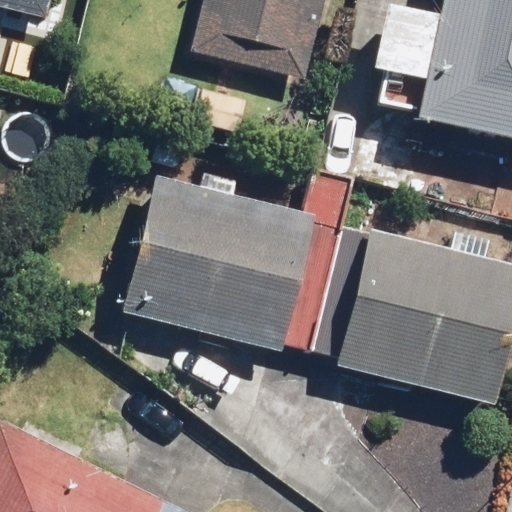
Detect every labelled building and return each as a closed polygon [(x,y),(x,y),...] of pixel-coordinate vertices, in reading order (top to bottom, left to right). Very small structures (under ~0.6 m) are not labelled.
[(66,0),(0,0),(0,5),(62,20),(66,0)] [(202,0),(191,57),(316,82),(332,0),(202,0)] [(511,0),(389,0),(367,106),(511,136),(511,0)] [(321,212),(169,180),(141,310),(293,343),(321,212)] [(511,400),(511,260),(347,224),(317,361),(511,404),(511,400)] [(195,511),(10,417),(0,436),(0,511),(195,511)]
